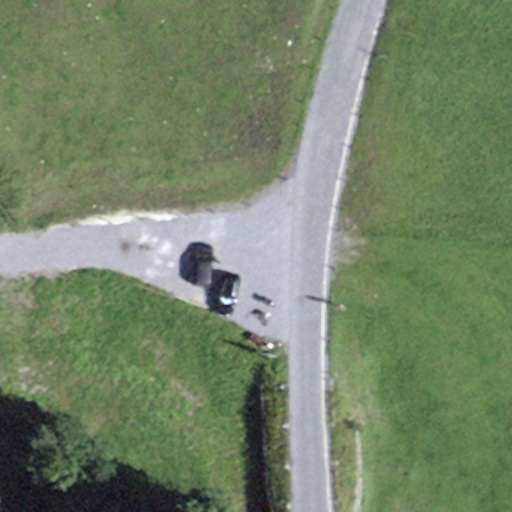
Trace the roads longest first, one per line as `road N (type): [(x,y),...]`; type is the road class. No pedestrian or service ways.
road 1 (tertiary): [(369,0),(317,184),(309,261),(314,511)]
road 2 (track): [(309,261),(0,260)]
